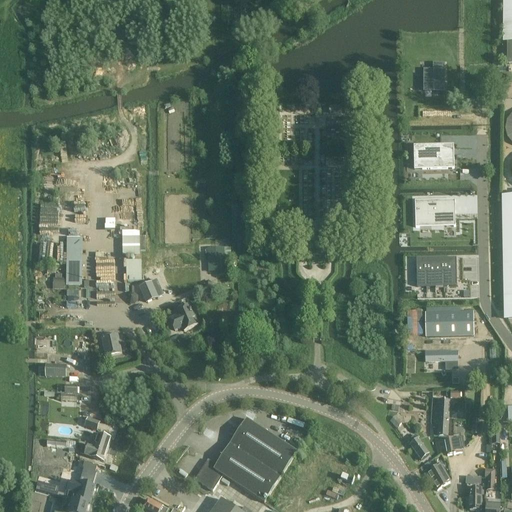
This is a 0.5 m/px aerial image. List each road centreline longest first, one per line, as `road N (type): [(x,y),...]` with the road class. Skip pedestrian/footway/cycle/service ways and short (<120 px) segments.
road 1 (tertiary): [(426,511),(366,432),(329,411),(239,391),(184,421),(123,511)]
road 2 (unknown): [(194,414),(125,318),(93,313)]
